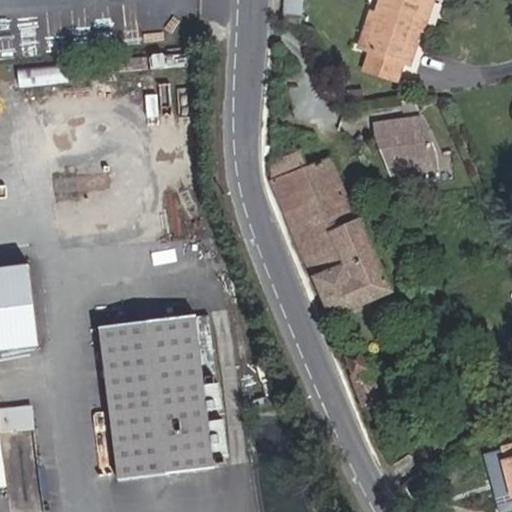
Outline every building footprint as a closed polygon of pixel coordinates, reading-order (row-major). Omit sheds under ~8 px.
[(420,29),(423,30),(434,0),(432,0),(382,0),(378,14),(375,13),(364,48),(372,51),(366,69),(394,79),(400,60),(409,63),(420,29)] [(421,106),(420,98),(406,99),(407,108),(421,106)] [(441,152),(425,117),(379,124),(381,136),(396,173),(443,167),(441,152)] [(273,163),(271,182),(296,240),(353,213),(331,161),(307,170),(301,154),(273,163)] [(353,213),(296,240),(300,249),(357,221),(353,213)] [(357,221),(300,249),(330,319),(393,290),(361,219),(357,221)] [(34,405),(1,410),(0,404),(0,349),(41,344),(30,264),(0,268),(0,486),(11,485),(4,431),(37,426),(34,405)] [(219,464),(197,311),(101,324),(123,477),(219,464)] [(382,400),(363,351),(346,358),(366,407),(382,400)] [(382,400),(366,407),(370,418),(386,411),(382,400)] [(511,448),(503,451),(511,484),(511,448)] [(501,511),(508,511),(511,511),(511,484),(503,451),(487,455),(501,511)]
